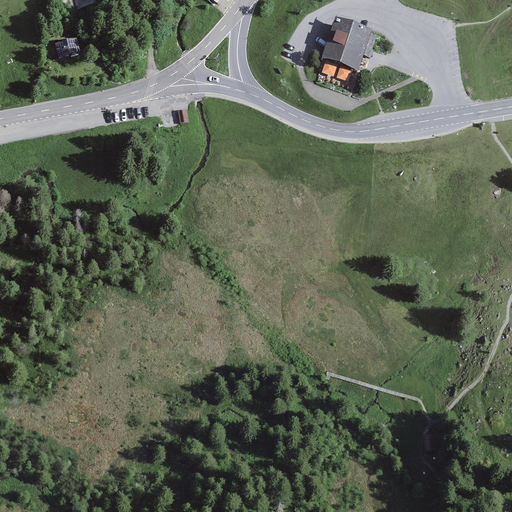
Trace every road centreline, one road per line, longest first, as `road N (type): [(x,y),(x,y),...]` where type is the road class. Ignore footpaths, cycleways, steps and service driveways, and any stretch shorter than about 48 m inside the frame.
road 1 (tertiary): [(511,107),(351,132),(248,93)]
road 2 (secondary): [(0,119),(155,83)]
road 3 (secondary): [(155,83),(195,57),(243,3)]
